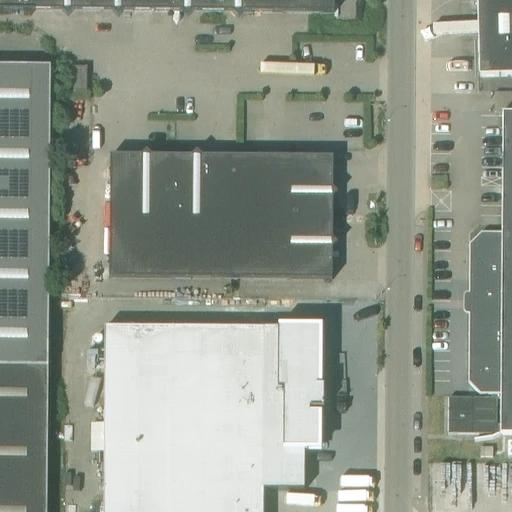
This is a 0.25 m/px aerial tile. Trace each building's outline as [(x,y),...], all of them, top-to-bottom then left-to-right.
[(0,0),(0,11),(333,15),(333,0),(0,0)] [(511,0),(475,0),(478,79),(479,79),(511,77),(511,0)] [(0,309),(48,310),(50,68),(49,68),(49,67),(45,67),(44,74),(0,73),(0,309)] [(72,68),(72,93),(86,94),(86,68),(72,68)] [(469,286),(468,384),(480,396),(500,397),(499,437),(511,436),(511,114),(502,115),(502,116),(502,135),(502,136),(501,179),(501,227),(501,235),(481,235),(469,246),(469,280),(469,286)] [(110,158),(109,280),(331,282),(332,160),(110,158)] [(0,511),(46,511),(48,310),(0,309),(0,511)] [(86,425),(85,453),(103,453),(102,511),(262,511),(263,492),(304,492),(304,451),(318,452),(319,416),(309,416),(309,411),(309,409),(321,409),(321,407),(322,407),(322,405),(321,406),(321,389),(319,389),(319,349),(307,349),(307,331),(264,330),(264,331),(104,329),(103,425),(86,425)] [(496,436),(496,400),(448,400),(448,436),(496,436)]
